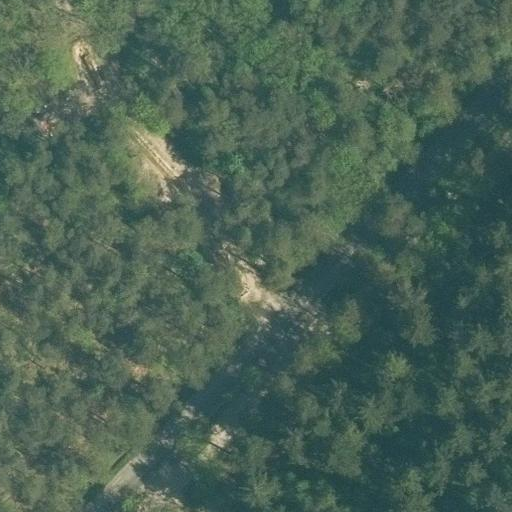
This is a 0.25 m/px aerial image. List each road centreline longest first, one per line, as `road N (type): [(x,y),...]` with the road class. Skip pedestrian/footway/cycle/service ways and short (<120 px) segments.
road 1 (secondary): [(102,511),(511,81)]
road 2 (track): [(254,293),(217,232),(117,105),(63,0)]
road 3 (track): [(32,141),(69,117),(127,20)]
road 4 (track): [(217,232),(241,187),(312,130)]
